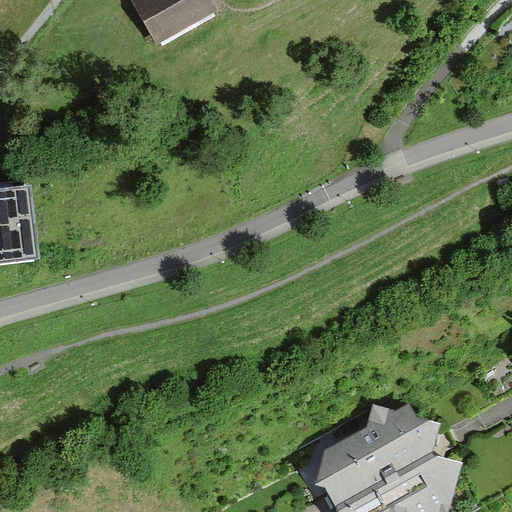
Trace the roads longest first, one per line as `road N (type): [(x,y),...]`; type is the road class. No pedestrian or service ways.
road 1 (residential): [(511,123),(397,162),(159,265),(0,308)]
road 2 (track): [(397,162),(403,121),(463,47)]
